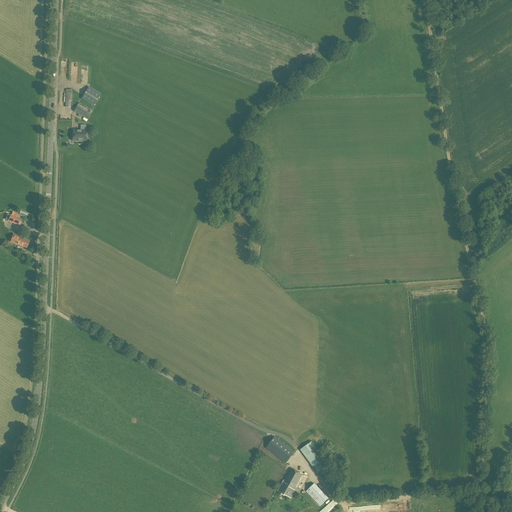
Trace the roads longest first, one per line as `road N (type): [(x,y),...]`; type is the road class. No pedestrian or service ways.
road 1 (tertiary): [(0,506),(32,440),(37,406),(56,0)]
road 2 (track): [(425,0),(448,167),(487,344),(480,494)]
road 3 (track): [(332,495),(343,502),(480,494)]
